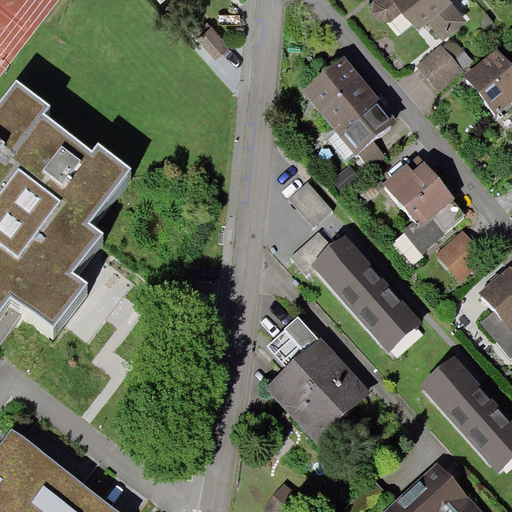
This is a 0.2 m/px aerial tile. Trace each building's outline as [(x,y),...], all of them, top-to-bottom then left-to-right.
[(373,0),(373,7),(379,15),(391,16),(405,5),(419,23),(428,16),(443,35),(466,17),(452,0),(373,0)] [(232,46),(212,23),(199,34),(219,57),(232,46)] [(442,47),(418,66),(439,92),(464,73),(462,70),(472,63),(454,40),(444,48),(442,47)] [(511,71),(500,56),(470,81),(498,115),(511,103),(511,71)] [(397,124),(345,60),(303,94),(356,160),(358,158),(370,172),(387,159),(374,142),(397,124)] [(89,226),(130,173),(101,151),(94,160),(45,122),(52,114),(19,89),(0,113),(0,309),(4,313),(14,299),(55,330),(85,291),(72,281),(105,238),(89,226)] [(412,174),(407,168),(383,188),(415,226),(403,236),(421,257),(470,217),(425,163),(412,174)] [(309,184),(289,201),(314,230),(334,213),(309,184)] [(486,259),(464,234),(439,256),(460,281),(486,259)] [(308,277),(315,271),(312,268),(332,251),(319,236),(292,259),(308,277)] [(366,261),(346,239),(332,251),(312,268),(315,271),(388,357),(422,327),(366,261)] [(511,270),(480,296),(494,313),(481,324),(511,361),(511,360),(511,270)] [(371,399),(299,322),(275,345),(297,369),(275,390),(324,442),(371,399)] [(511,427),(473,383),(454,361),(422,389),(497,475),(511,461),(511,427)] [(24,444),(13,437),(0,453),(0,511),(111,511),(85,491),(24,444)] [(398,505),(378,482),(350,506),(355,511),(482,511),(441,466),(398,505)] [(298,511),(307,499),(286,486),(269,511),(298,511)]
